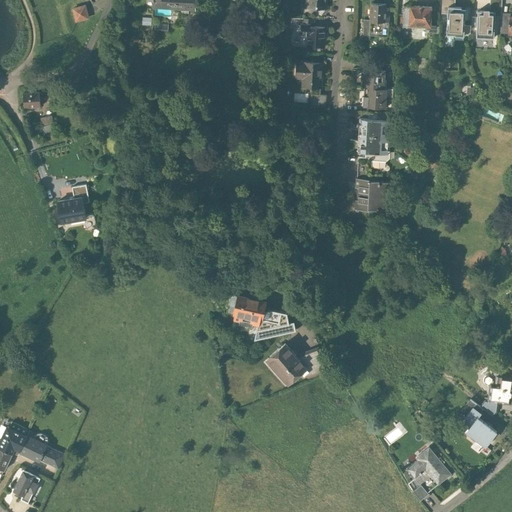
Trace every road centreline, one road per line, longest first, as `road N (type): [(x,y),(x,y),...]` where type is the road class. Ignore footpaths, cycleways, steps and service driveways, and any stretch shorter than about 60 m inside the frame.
road 1 (residential): [(346,0),(334,161),(281,302)]
road 2 (residential): [(4,83),(73,71),(112,0)]
